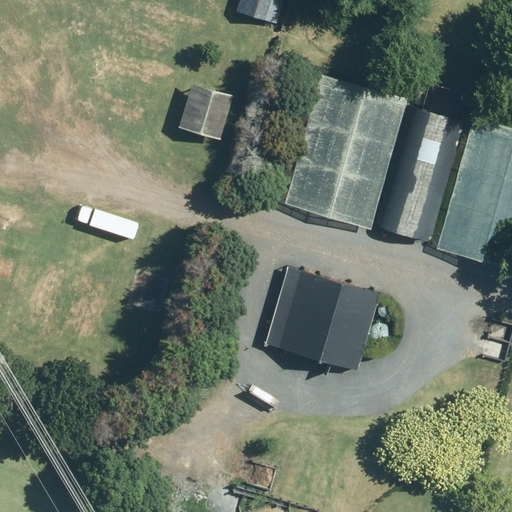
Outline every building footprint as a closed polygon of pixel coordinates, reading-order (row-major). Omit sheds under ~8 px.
[(373,226),(410,96),(320,73),(287,204),(373,226)] [(183,82),(170,125),(211,138),(224,94),(183,82)] [(374,226),(424,240),(457,121),(407,107),(374,226)] [(511,129),(473,120),(439,248),(507,266),(511,245),(511,129)] [(373,291),(281,265),(258,342),(350,369),(373,291)]
